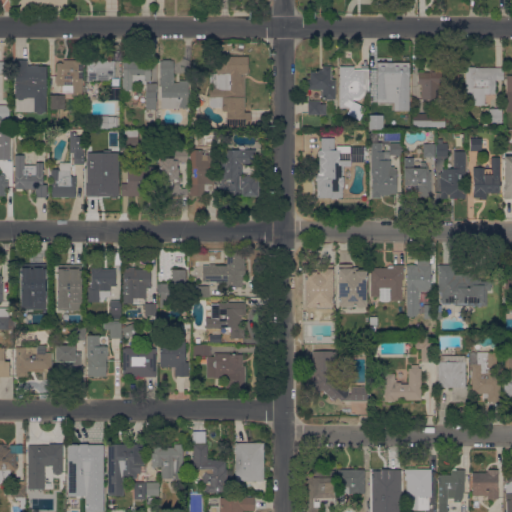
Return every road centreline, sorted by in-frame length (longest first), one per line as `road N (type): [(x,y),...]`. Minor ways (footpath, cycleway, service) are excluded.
road 1 (residential): [(283,511),(282,0)]
road 2 (residential): [(511,27),(0,26)]
road 3 (residential): [(511,230),(0,230)]
road 4 (residential): [(284,409),(0,408)]
road 5 (residential): [(511,434),(284,432)]
